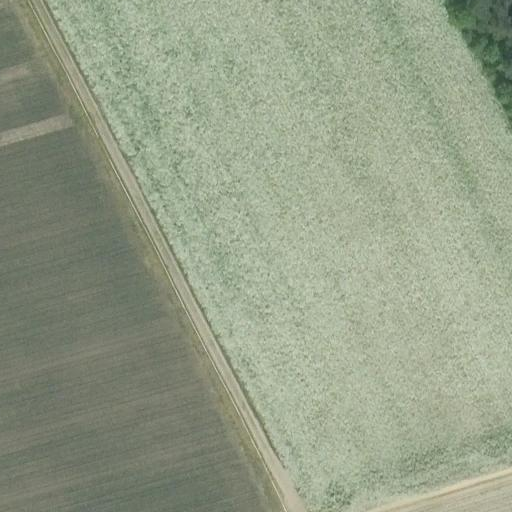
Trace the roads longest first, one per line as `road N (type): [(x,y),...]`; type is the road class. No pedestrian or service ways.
road 1 (track): [(34,0),(297,511)]
road 2 (track): [(511,475),(396,511)]
